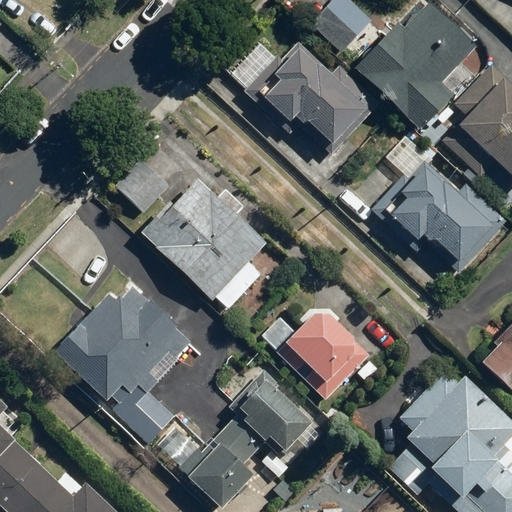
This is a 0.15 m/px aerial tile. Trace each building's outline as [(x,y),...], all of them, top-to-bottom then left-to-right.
[(353,0),(333,0),(313,20),(345,53),(376,23),(353,0)] [(402,21),(358,67),(427,132),(463,93),(448,79),(481,43),(435,0),(409,28),(402,21)] [(340,144),(373,112),(303,39),(281,60),(260,39),(226,72),(255,102),(264,93),(296,125),(309,112),(340,144)] [(511,76),(511,77),(467,123),(511,167),(511,76)] [(174,182),(149,154),(115,185),(140,212),(174,182)] [(463,192),(428,157),(375,211),(406,242),(415,232),(425,242),(435,232),(463,261),(507,217),(472,182),(463,192)] [(248,204),(231,187),(222,196),(203,177),(147,233),(216,302),(221,296),(233,308),(267,274),(255,262),(275,243),(243,210),(248,204)] [(165,377),(155,367),(173,349),(182,357),(198,340),(134,277),(63,348),(114,399),(130,383),(135,388),(141,381),(151,390),(165,377)] [(352,380),(375,354),(367,347),(370,344),(328,305),(294,341),(336,380),(344,372),(352,380)] [(280,348),(298,329),(284,316),(266,335),(280,348)] [(511,333),(485,363),(511,388),(511,333)] [(282,457),(282,456),(291,447),(294,450),(302,441),(310,448),(324,433),(317,426),(322,420),(266,367),(237,397),(254,413),(249,418),(271,440),(267,443),(274,450),(263,461),(281,478),(292,467),(282,457)] [(418,501),(445,471),(476,499),(464,511),(465,511),(511,511),(511,466),(506,461),(511,453),(511,445),(509,443),(511,439),(511,411),(470,373),(464,380),(451,367),(404,419),(418,431),(413,437),(416,439),(390,468),(394,471),(390,475),(418,501)] [(155,392),(152,396),(141,386),(136,393),(131,388),(114,407),(153,442),(179,414),(155,392)] [(0,458),(22,436),(2,417),(15,403),(0,388),(0,458)] [(238,416),(215,440),(206,450),(201,446),(183,466),(228,508),(264,470),(252,459),(267,443),(238,416)] [(78,495),(20,442),(0,464),(0,500),(12,511),(123,511),(90,482),(78,495)]
